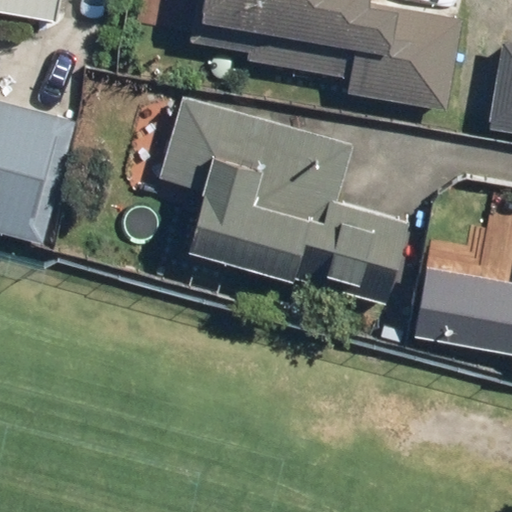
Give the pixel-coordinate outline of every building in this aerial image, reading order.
[(0,0),(0,7),(60,19),(63,0),(0,0)] [(176,0),(175,10),(348,44),(339,91),(454,113),(471,29),(369,9),(370,0),(176,0)] [(511,35),(500,33),(485,121),(511,125),(511,35)] [(0,190),(15,194),(38,108),(0,97),(0,52),(2,46),(0,45),(0,190)] [(202,188),(187,245),(391,301),(414,217),(337,196),(353,137),(183,90),(159,176),(202,188)] [(428,235),(407,318),(449,329),(470,246),(428,235)]
